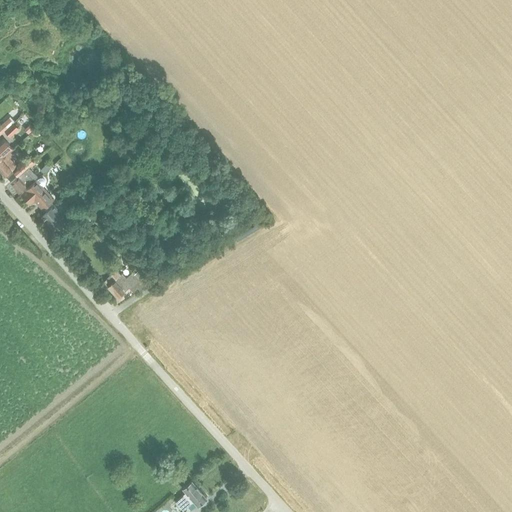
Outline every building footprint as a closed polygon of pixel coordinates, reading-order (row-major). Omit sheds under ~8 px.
[(0,134),(8,127),(4,122),(0,125),(0,134)] [(27,127),(31,132),(37,127),(33,122),(27,127)] [(0,160),(2,158),(6,154),(10,151),(13,148),(7,141),(4,143),(1,140),(0,138),(0,160)] [(2,158),(0,160),(0,170),(4,175),(5,175),(7,177),(14,171),(18,167),(17,165),(9,157),(13,155),(10,151),(6,154),(2,158)] [(20,164),(25,169),(28,166),(34,161),(30,156),(20,164)] [(60,158),(56,167),(63,171),(68,162),(60,158)] [(40,170),(44,173),(52,166),(48,162),(40,170)] [(28,166),(25,169),(11,182),(20,192),(31,182),(31,181),(33,179),(33,180),(37,176),(28,166)] [(39,177),(35,181),(21,194),(30,204),(34,200),(42,209),(54,199),(45,189),(42,186),(45,183),(46,182),(46,180),(45,179),(44,178),(43,177),(42,177),(40,177),(39,177)] [(80,197),(85,203),(93,196),(88,190),(80,197)] [(42,216),(51,226),(50,227),(53,232),(67,219),(54,205),(42,216)] [(104,224),(109,231),(118,224),(112,217),(104,224)] [(122,273),(107,287),(118,298),(129,287),(131,289),(132,288),(136,293),(146,284),(141,278),(143,276),(138,270),(135,273),(134,271),(127,278),(122,273)] [(135,376),(129,368),(115,380),(122,387),(135,376)] [(197,505),(206,497),(192,480),(183,488),(186,492),(175,501),(183,510),(194,501),(197,505)]
